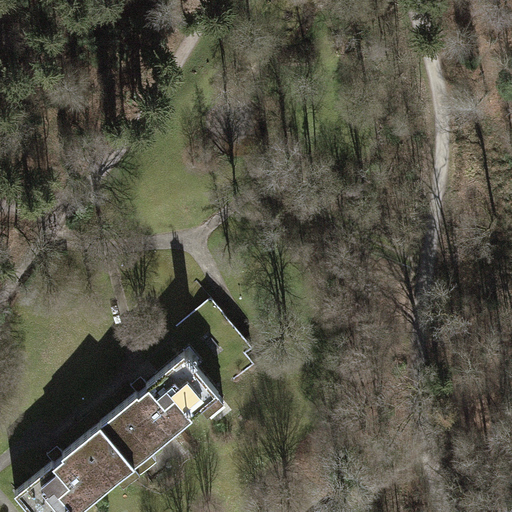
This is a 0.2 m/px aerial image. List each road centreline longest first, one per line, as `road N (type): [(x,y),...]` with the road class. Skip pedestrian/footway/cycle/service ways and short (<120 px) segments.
road 1 (track): [(444,511),(415,382),(439,145),(433,62),(413,0)]
road 2 (track): [(0,302),(137,123),(210,0)]
